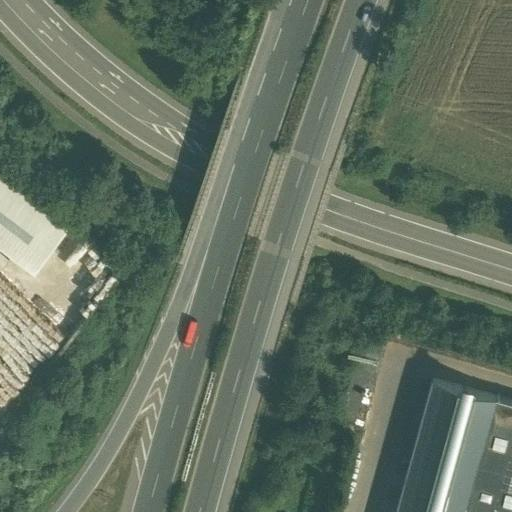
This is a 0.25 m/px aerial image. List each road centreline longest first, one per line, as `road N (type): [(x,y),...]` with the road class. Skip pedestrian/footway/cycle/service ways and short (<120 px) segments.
road 1 (secondary): [(511,280),(326,222),(179,152),(70,65),(9,0)]
road 2 (motorway): [(202,511),(275,244),(358,0)]
road 3 (motorway): [(257,143),(218,182),(177,310),(118,429),(62,511)]
road 4 (motorway): [(257,143),(149,511)]
road 5 (motorway): [(309,0),(257,143)]
